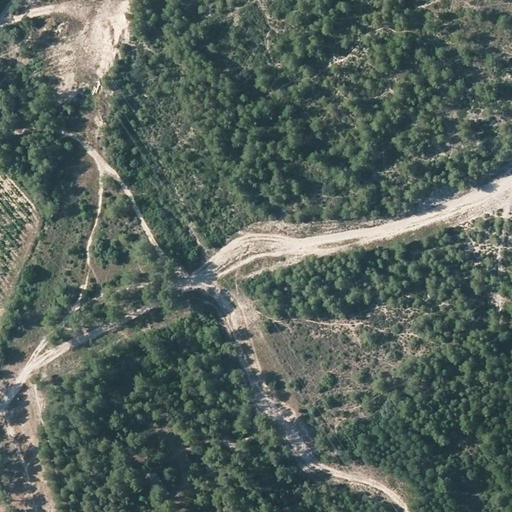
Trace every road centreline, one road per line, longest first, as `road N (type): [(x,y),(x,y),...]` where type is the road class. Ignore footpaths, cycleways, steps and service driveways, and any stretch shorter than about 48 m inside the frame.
road 1 (track): [(27,373),(243,251),(365,233),(511,177)]
road 2 (track): [(407,511),(390,494),(322,472),(295,452),(252,391),(224,306),(204,274)]
road 3 (track): [(185,284),(96,154),(61,131),(0,130)]
road 4 (track): [(96,154),(99,200),(81,290),(27,373)]
